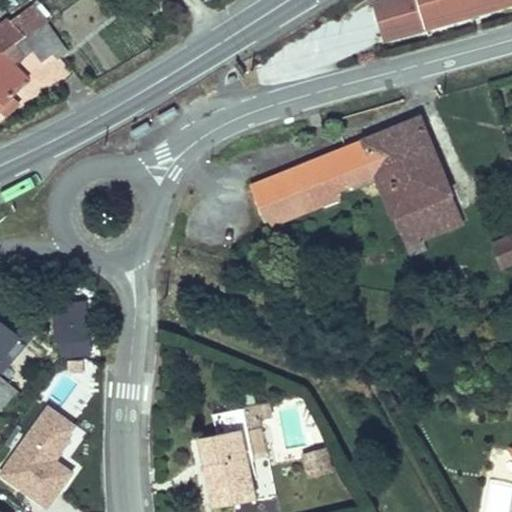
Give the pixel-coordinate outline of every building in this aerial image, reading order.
[(140,9),(133,0),(117,0),(129,16),(140,9)] [(511,2),(511,0),(378,0),(375,2),(385,39),(425,28),(511,2)] [(33,32),(16,17),(0,30),(0,55),(2,57),(33,32)] [(0,111),(27,90),(12,70),(46,43),(36,30),(33,32),(2,57),(0,58),(0,111)] [(335,190),(377,173),(410,256),(427,249),(423,239),(463,222),(421,118),(251,186),(267,225),(338,197),(335,190)] [(503,266),(511,262),(511,236),(495,244),(503,266)] [(431,286),(429,278),(418,282),(421,290),(431,286)] [(83,357),(79,303),(67,305),(67,306),(55,307),(59,342),(69,341),(71,358),(83,357)] [(0,320),(19,337),(0,359),(7,366),(33,335),(0,306),(0,320)] [(0,408),(15,390),(0,376),(0,373),(7,366),(0,359),(19,337),(0,320),(0,408)] [(71,358),(69,341),(59,342),(60,359),(71,358)] [(271,417),(268,401),(257,403),(261,419),(271,417)] [(80,425),(46,402),(0,468),(0,474),(51,508),(76,470),(57,458),(80,425)] [(261,419),(257,403),(243,406),(243,407),(212,414),(216,433),(241,428),(247,456),(254,455),(248,428),(262,425),(261,419)] [(255,499),(247,456),(241,428),(216,433),(200,437),(214,507),(255,499)] [(304,449),(310,475),(334,470),(327,444),(304,449)]
